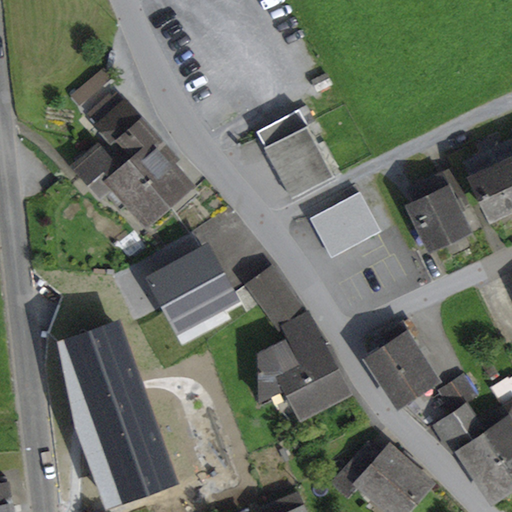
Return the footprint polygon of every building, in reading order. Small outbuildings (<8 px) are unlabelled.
[(322,79),(317,81),(321,90),(326,87),(322,79)] [(121,140),(134,155),(128,160),(166,202),(187,184),(171,166),(177,160),(116,92),(112,97),(92,114),(100,123),(97,125),(115,145),(121,140)] [(88,111),(92,114),(112,97),(108,93),(88,111)] [(308,125),(315,121),(306,105),(299,109),(308,125)] [(257,131),(292,198),(334,175),(308,125),(299,109),(257,131)] [(511,140),(492,150),(511,193),(511,140)] [(128,200),(145,220),(166,202),(128,160),(120,149),(98,146),(76,165),(102,195),(106,192),(120,207),(128,200)] [(466,162),(491,216),(511,206),(511,193),(492,150),(466,162)] [(431,246),(465,230),(456,211),(470,205),(453,169),(414,187),(422,203),(413,207),(431,246)] [(57,181),(46,190),(64,213),(75,204),(57,181)] [(334,253),(334,255),(380,231),(359,193),(314,217),(315,218),(334,253)] [(331,255),(334,253),(315,218),(312,220),(331,255)] [(280,327),(282,325),(302,315),(270,271),(250,286),(280,327)] [(307,312),(302,315),(282,325),(295,348),(290,351),(296,362),(324,348),(307,312)] [(388,341),(369,355),(396,399),(400,401),(438,376),(413,339),(420,335),(410,319),(384,335),(388,341)] [(300,414),(345,391),(331,362),(324,348),(296,362),(290,351),(283,338),(258,353),(259,399),(285,385),(300,414)] [(330,346),(324,348),(331,362),(338,359),(330,346)] [(465,401),(476,394),(462,376),(440,392),(453,411),(466,403),(465,401)] [(511,401),(493,413),(498,422),(484,431),(511,476),(511,401)] [(459,443),(492,495),(511,481),(511,476),(484,431),(466,403),(453,411),(436,424),(451,447),(459,443)] [(360,481),(394,511),(399,511),(426,482),(411,469),(416,464),(404,454),(400,459),(389,449),(381,457),(368,445),(335,482),(348,494),(360,481)] [(0,511),(12,511),(12,510),(7,482),(1,483),(0,483),(0,511)] [(306,511),(299,493),(259,509),(260,511),(306,511)]
